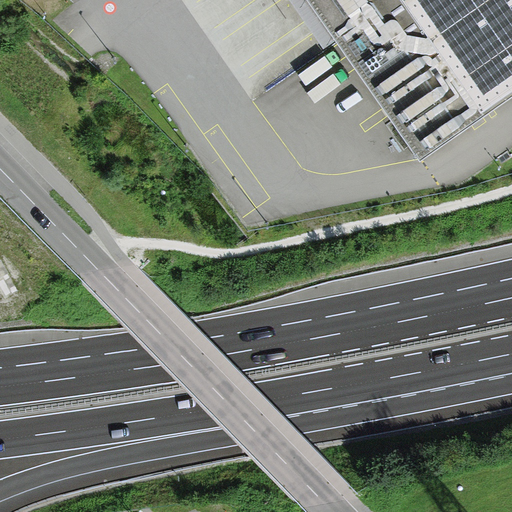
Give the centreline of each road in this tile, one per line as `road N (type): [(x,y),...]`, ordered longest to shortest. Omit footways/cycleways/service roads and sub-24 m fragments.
road 1 (motorway): [(511,297),(140,368),(0,386)]
road 2 (secondary): [(0,168),(333,511)]
road 3 (motorway): [(0,491),(295,394)]
road 4 (motorway): [(0,439),(295,394)]
road 5 (motorway): [(295,394),(511,353)]
